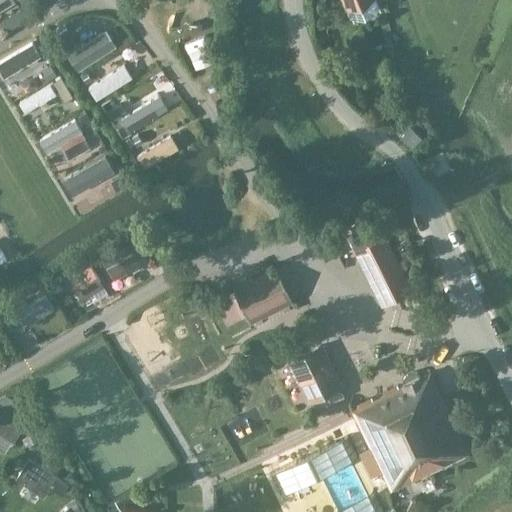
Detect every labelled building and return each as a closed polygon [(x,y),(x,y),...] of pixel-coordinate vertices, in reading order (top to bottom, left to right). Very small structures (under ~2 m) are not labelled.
[(343,0),(349,12),(363,10),(375,1),(374,0),(343,0)] [(107,3),(75,20),(83,36),(115,19),(107,3)] [(72,43),(80,60),(123,40),(115,23),(72,43)] [(32,56),(48,47),(40,32),(2,52),(14,76),(36,65),(32,56)] [(101,91),(138,69),(130,56),(93,77),(101,91)] [(30,104),(62,86),(55,73),(22,92),(30,104)] [(171,93),(183,85),(175,73),(162,81),(171,93)] [(126,124),(159,108),(152,94),(119,111),(126,124)] [(50,150),(102,126),(91,101),(75,109),(69,97),(33,113),(50,150)] [(174,123),(139,145),(148,161),(184,139),(174,123)] [(100,137),(65,156),(71,167),(106,148),(100,137)] [(114,149),(68,167),(74,184),(121,167),(114,149)] [(341,230),(352,251),(383,305),(413,288),(371,213),(341,230)] [(329,215),(314,222),(328,251),(343,244),(329,215)] [(97,254),(112,279),(139,262),(125,238),(97,254)] [(68,276),(82,299),(103,285),(89,263),(68,276)] [(251,320),(290,300),(275,270),(235,289),(251,320)] [(30,313),(58,296),(50,282),(22,299),(30,313)] [(339,385),(320,346),(290,361),(309,400),(339,385)] [(401,386),(351,410),(389,489),(468,452),(429,372),(400,383),(401,386)] [(0,395),(0,432),(12,441),(26,421),(19,416),(22,412),(14,399),(4,393),(0,395)] [(288,511),(380,511),(383,511),(346,434),(269,472),(288,511)] [(29,456),(14,476),(42,497),(50,486),(61,494),(68,484),(56,476),(47,469),(29,456)] [(55,511),(85,511),(76,495),(66,501),(65,502),(67,506),(59,511),(57,510),(55,511)] [(122,511),(146,511),(144,511),(145,502),(123,501),(122,511)]
